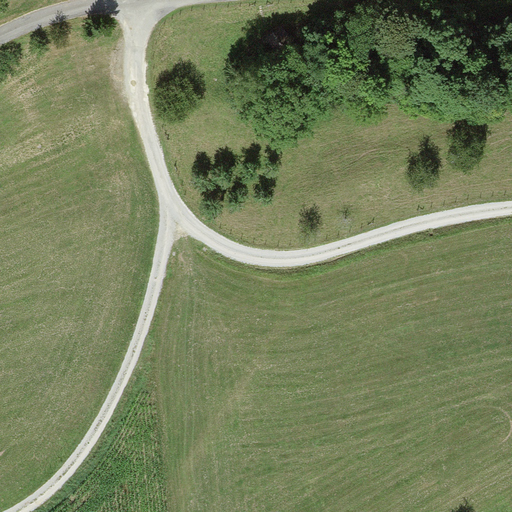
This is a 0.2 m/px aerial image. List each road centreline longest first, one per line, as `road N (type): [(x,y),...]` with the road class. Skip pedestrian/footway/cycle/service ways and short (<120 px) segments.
road 1 (track): [(138,0),(139,97),(151,157),(168,201),(203,237),(253,260),(311,256),(396,228),(511,209)]
road 2 (track): [(168,201),(139,337),(92,435),(48,490),(18,511)]
road 3 (track): [(138,0),(64,9),(0,35)]
